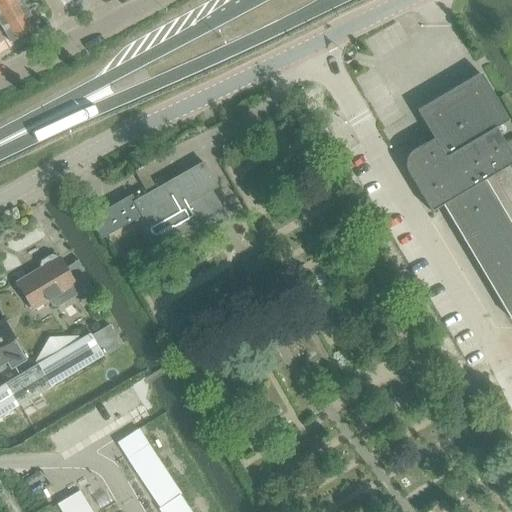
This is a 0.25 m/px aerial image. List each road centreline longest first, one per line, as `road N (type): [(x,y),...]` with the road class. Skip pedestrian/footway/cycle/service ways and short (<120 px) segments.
road 1 (unclassified): [(511,388),(313,44)]
road 2 (primary): [(0,148),(332,0)]
road 3 (unclassified): [(0,202),(313,44)]
road 4 (primary): [(252,0),(0,134)]
